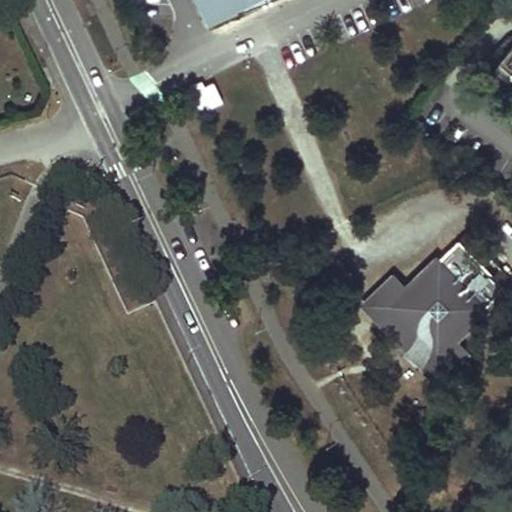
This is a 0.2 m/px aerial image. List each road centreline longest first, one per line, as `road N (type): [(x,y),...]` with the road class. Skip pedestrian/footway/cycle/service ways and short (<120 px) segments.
road 1 (tertiary): [(318,511),(242,389),(58,0)]
road 2 (tertiary): [(35,0),(278,511)]
